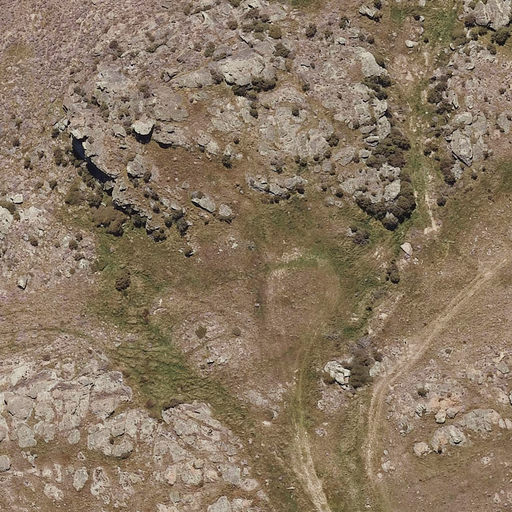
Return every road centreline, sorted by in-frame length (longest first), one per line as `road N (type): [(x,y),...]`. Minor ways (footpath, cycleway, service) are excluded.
road 1 (track): [(326,511),(289,409),(307,349),(423,207),(411,101),(455,0)]
road 2 (track): [(351,511),(380,399),(397,368),(511,250)]
